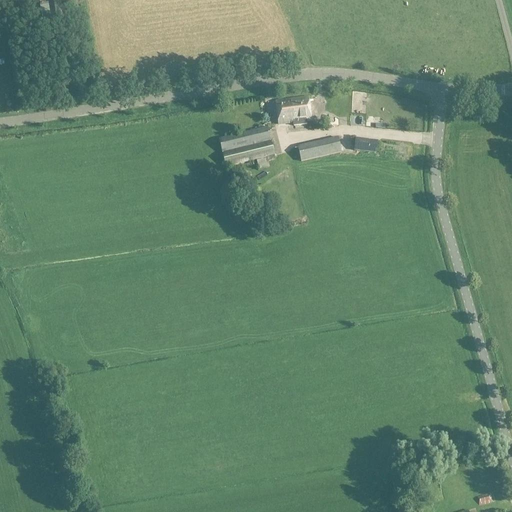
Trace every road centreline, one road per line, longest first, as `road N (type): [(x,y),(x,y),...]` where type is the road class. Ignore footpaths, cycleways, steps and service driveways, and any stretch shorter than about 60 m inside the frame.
road 1 (unclassified): [(0,124),(305,74),(443,86)]
road 2 (unclassified): [(511,455),(437,183),(443,86)]
